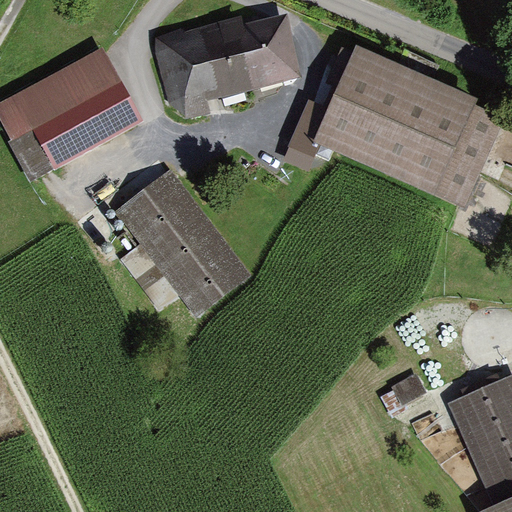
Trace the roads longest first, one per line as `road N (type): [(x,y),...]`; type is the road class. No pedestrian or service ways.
road 1 (track): [(72,511),(0,363),(0,33),(18,0)]
road 2 (unknown): [(253,0),(331,42),(329,85),(305,102),(110,180)]
road 3 (unclassified): [(511,73),(332,0)]
